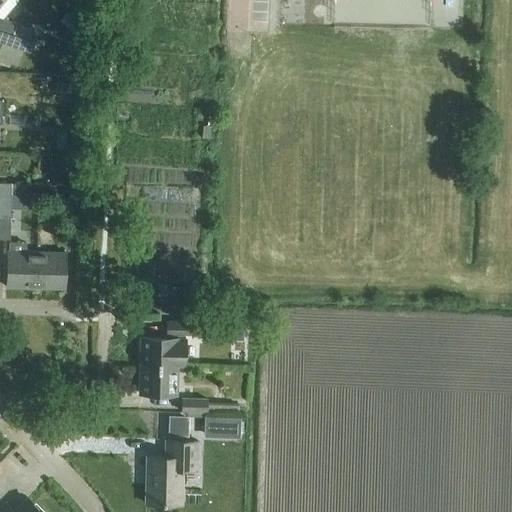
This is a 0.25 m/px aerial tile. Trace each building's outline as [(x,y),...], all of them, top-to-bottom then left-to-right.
[(32,29),(16,24),(0,18),(0,30),(28,40),(32,29)] [(0,43),(9,46),(24,51),(28,40),(0,30),(0,43)] [(86,95),(87,77),(57,76),(56,93),(86,95)] [(0,183),(0,195),(11,195),(11,184),(0,183)] [(11,195),(0,195),(0,219),(10,220),(11,195)] [(66,221),(77,222),(78,222),(79,198),(67,197),(66,221)] [(34,288),(36,252),(26,252),(26,243),(10,242),(8,244),(8,251),(7,251),(6,287),(34,288)] [(65,253),(36,252),(34,288),(64,289),(65,253)] [(242,341),(243,314),(214,313),(214,340),(242,341)] [(140,366),(176,367),(184,367),(185,335),(208,335),(209,322),(166,322),(166,338),(140,338),(140,366)] [(176,367),(140,366),(139,394),(176,395),(176,367)] [(181,398),(180,413),(206,413),(206,412),(246,413),(246,403),(207,402),(207,398),(181,398)] [(210,413),(210,433),(247,434),(247,414),(210,413)] [(170,421),(170,437),(187,438),(187,421),(170,421)] [(196,470),(197,441),(166,440),(165,456),(147,456),(145,504),(180,505),(181,470),(196,470)] [(0,511),(39,511),(27,499),(12,511),(4,511),(0,508),(0,511)]
